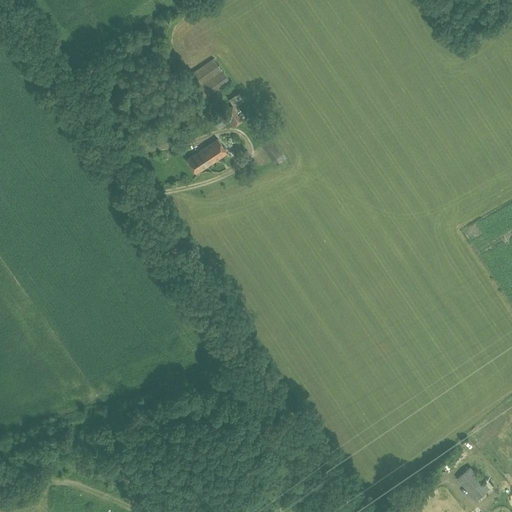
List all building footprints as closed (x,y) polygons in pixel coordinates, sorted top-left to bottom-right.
[(184,77),(200,102),(230,82),(214,58),(184,77)] [(210,116),(219,130),(229,123),(232,127),(245,118),(237,105),(243,101),(238,93),(228,99),(230,102),(210,116)] [(260,144),(276,166),(286,158),(271,137),(260,144)] [(186,159),(196,173),(227,153),(218,138),(186,159)] [(457,478),(477,500),(490,489),(470,466),(457,478)]
